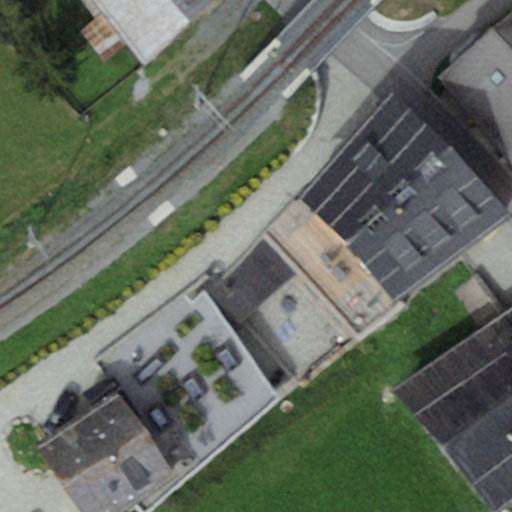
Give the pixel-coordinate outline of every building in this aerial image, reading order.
[(218,0),(92,0),(146,63),(218,0)] [(511,12),(438,80),(511,160),(511,12)] [(399,304),(508,217),(391,90),(301,197),(399,304)] [(511,309),(402,389),(492,511),(497,511),(511,501),(511,309)] [(117,391),(35,446),(80,511),(119,511),(174,475),(117,391)]
